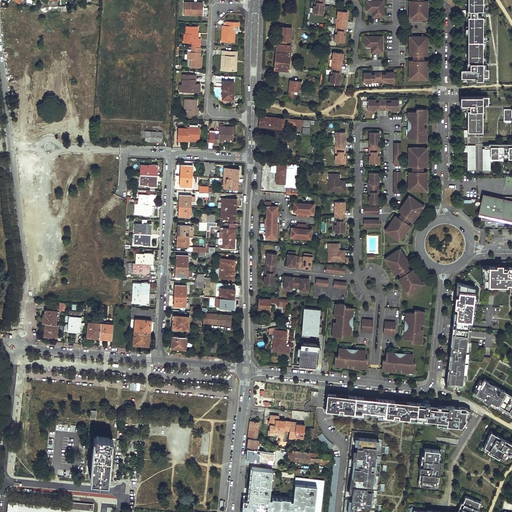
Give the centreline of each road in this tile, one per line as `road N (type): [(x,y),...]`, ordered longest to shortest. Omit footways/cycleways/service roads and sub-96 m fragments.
road 1 (residential): [(17,338),(25,278),(0,53)]
road 2 (residential): [(390,198),(390,124),(356,123),(355,266),(362,274)]
road 3 (tertiary): [(246,369),(251,156)]
road 4 (residential): [(159,359),(170,152)]
road 5 (residential): [(441,218),(441,26)]
road 6 (tertiary): [(251,156),(256,0)]
road 7 (tertiary): [(230,511),(246,369)]
road 8 (residential): [(22,348),(159,359)]
road 9 (residential): [(2,481),(113,491),(120,511)]
road 10 (residential): [(246,369),(373,383)]
road 11 (residential): [(12,357),(2,481)]
